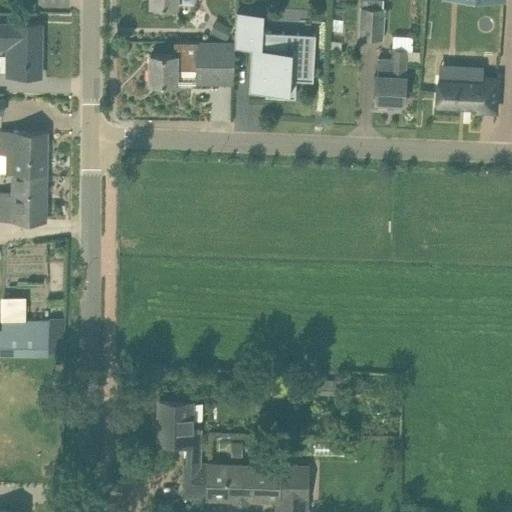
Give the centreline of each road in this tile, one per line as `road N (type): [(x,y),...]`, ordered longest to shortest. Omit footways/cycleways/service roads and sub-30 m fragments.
road 1 (residential): [(511,146),(84,134)]
road 2 (unclassified): [(81,511),(84,134)]
road 3 (unclassified): [(84,134),(86,0)]
